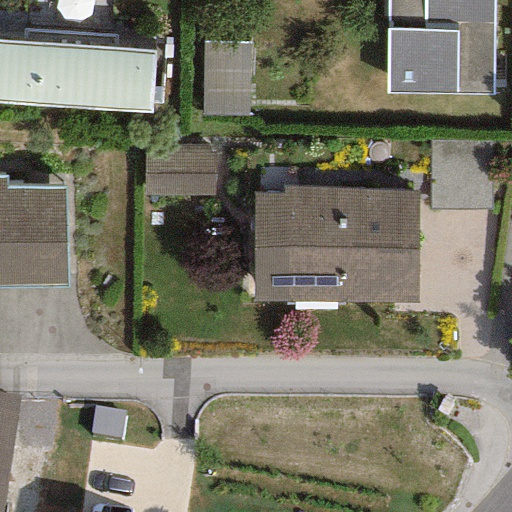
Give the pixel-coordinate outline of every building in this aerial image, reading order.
[(387,0),(386,95),(492,96),(493,0),(387,0)] [(154,54),(114,52),(115,38),(24,31),(23,45),(0,43),(0,102),(150,112),(154,54)] [(249,45),(203,44),(201,116),(248,116),(249,45)] [(489,140),(429,140),(429,209),(489,209),(489,140)] [(216,148),(144,146),(142,195),(215,197),(216,148)] [(0,286),(65,287),(65,187),(5,188),(5,178),(0,177),(0,286)] [(254,193),(253,302),(416,303),(417,189),(282,189),(282,193),(254,193)] [(0,511),(1,511),(20,398),(0,394),(0,511)] [(122,411),(92,407),(88,433),(119,437),(122,411)]
